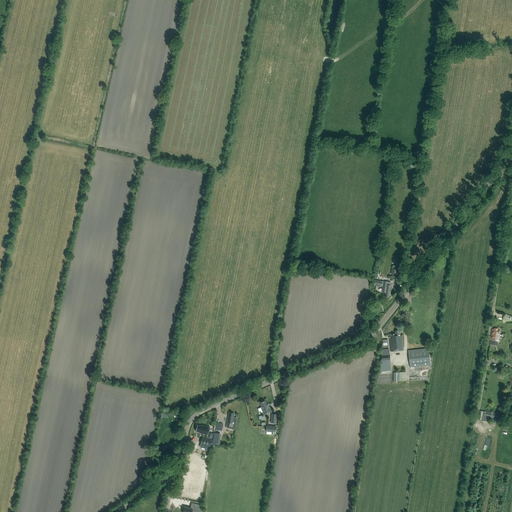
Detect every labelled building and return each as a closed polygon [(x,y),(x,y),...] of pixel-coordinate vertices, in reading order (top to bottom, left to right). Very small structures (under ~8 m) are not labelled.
[(381,281),(381,286),(382,286),(381,291),(385,292),(385,293),(384,294),(385,294),(385,296),(389,296),(389,294),(392,295),(392,291),(391,291),(392,284),(388,284),(389,282),(381,281)] [(497,331),(498,328),(494,328),(494,330),(492,330),(490,340),(498,341),(500,331),(497,331)] [(395,331),(395,333),(390,334),(390,338),(391,352),(403,350),(402,336),(400,336),(399,331),(395,331)] [(410,367),(430,365),(428,348),(408,350),(410,367)] [(389,349),(381,350),(381,355),(381,362),(391,361),(390,354),(389,351),(389,349)] [(394,381),(406,381),(406,371),(394,372),(394,381)] [(266,404),(265,400),(260,402),(262,406),(261,407),(264,415),(271,411),(268,404),(266,404)] [(227,423),(226,428),(235,429),(237,418),(233,418),(234,413),(229,412),(227,423)] [(223,424),(215,422),(214,430),(222,431),(223,424)] [(200,432),(200,433),(208,435),(210,427),(201,425),(201,426),(197,425),(196,431),(200,432)] [(212,439),(202,437),(200,447),(210,449),(212,439)] [(200,490),(187,487),(186,491),(194,493),(193,495),(199,496),(200,490)] [(185,507),(183,511),(201,511),(202,510),(200,510),(201,505),(192,503),(191,509),(185,507)]
